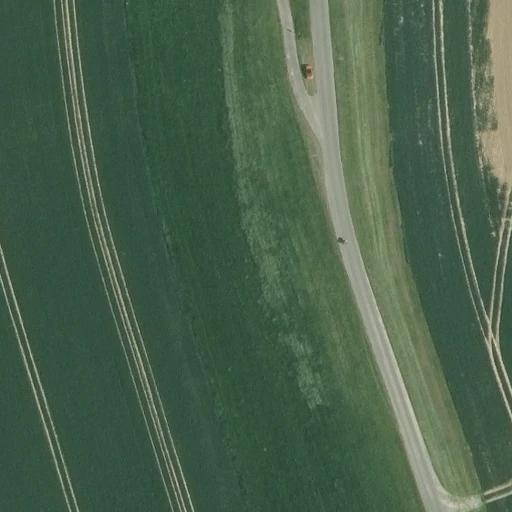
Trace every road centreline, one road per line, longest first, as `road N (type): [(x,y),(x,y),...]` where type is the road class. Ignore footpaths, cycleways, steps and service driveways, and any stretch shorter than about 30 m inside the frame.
road 1 (unclassified): [(437,511),(345,234),(318,0)]
road 2 (track): [(285,0),(292,71),(331,144)]
